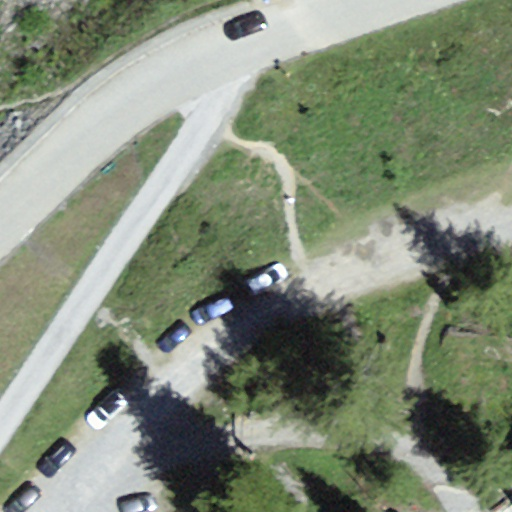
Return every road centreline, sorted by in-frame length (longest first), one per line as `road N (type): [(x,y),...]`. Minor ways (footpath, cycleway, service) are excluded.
road 1 (unclassified): [(393,0),(147,86),(0,217)]
road 2 (track): [(214,108),(286,174),(309,285),(511,234)]
